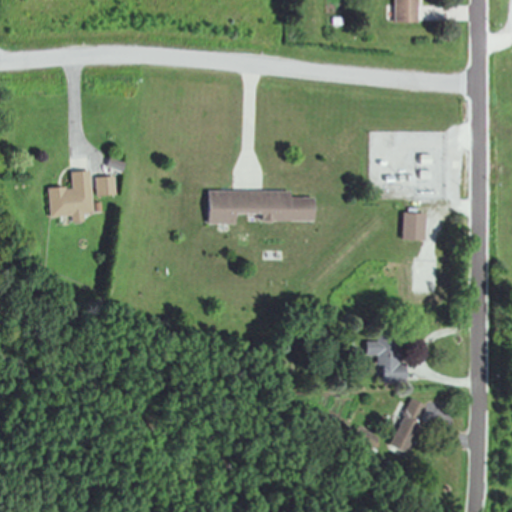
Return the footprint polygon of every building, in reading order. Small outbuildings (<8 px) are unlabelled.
[(412,24),(412,0),(388,0),(388,24),(412,24)] [(85,173),(65,174),(66,188),(42,190),(43,219),(66,218),(66,224),(78,224),(77,215),(87,215),(85,173)] [(110,178),(90,179),(91,197),(110,196),(110,178)] [(306,223),(306,199),(284,199),(284,192),(201,192),(201,226),(229,226),(229,215),(255,215),(255,223),(306,223)] [(419,243),(420,215),(398,214),(397,242),(419,243)] [(376,381),(400,381),(400,364),(395,364),(395,348),(402,348),(402,332),(372,332),(372,343),(361,343),(361,357),(372,357),(372,367),(376,367),(376,381)] [(403,455),(423,407),(406,400),(385,448),(403,455)] [(345,443),(367,452),(373,438),(352,428),(345,443)]
